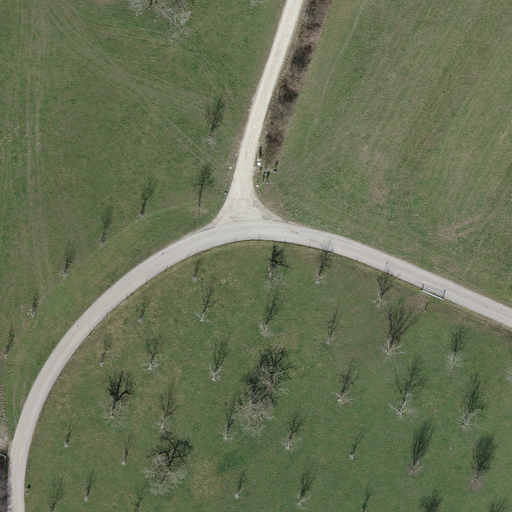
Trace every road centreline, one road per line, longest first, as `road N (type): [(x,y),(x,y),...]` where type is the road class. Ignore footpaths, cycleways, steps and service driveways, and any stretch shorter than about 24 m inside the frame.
road 1 (residential): [(511,319),(303,236),(241,231),(210,238),(130,283),(50,373),(18,456),(17,511)]
road 2 (track): [(295,0),(251,138),(241,231)]
